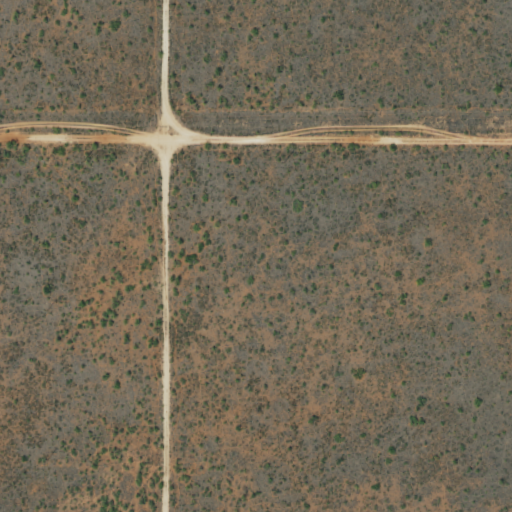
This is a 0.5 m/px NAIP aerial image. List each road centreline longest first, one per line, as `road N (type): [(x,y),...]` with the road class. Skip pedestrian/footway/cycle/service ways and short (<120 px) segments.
road 1 (track): [(159,0),(176,511)]
road 2 (residential): [(511,125),(164,128)]
road 3 (track): [(164,128),(0,129)]
